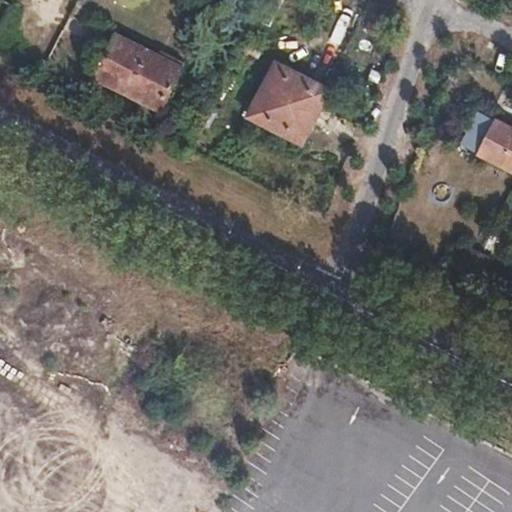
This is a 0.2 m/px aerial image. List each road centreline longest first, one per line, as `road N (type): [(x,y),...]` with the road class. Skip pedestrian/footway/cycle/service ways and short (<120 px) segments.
road 1 (unclassified): [(0,125),(328,296)]
road 2 (residential): [(328,296),(429,2)]
road 3 (unclassified): [(328,296),(511,388)]
